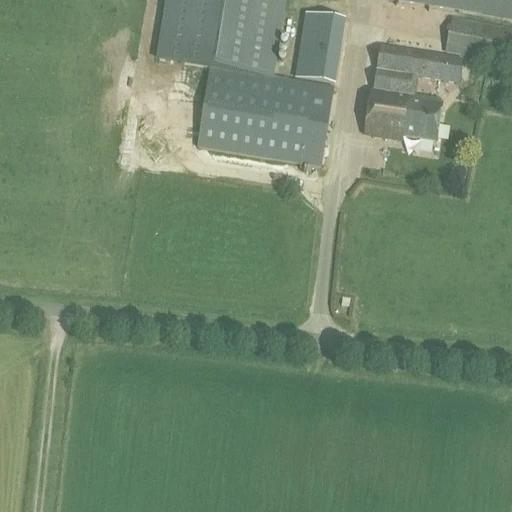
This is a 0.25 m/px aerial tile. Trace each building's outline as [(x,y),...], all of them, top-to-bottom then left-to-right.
[(270,80),(283,0),(169,0),(159,62),(209,70),(196,151),(321,171),(334,90),(270,80)] [(511,0),(387,0),(387,3),(511,22),(511,0)] [(345,22),(305,16),(295,81),(334,86),(345,22)] [(511,31),(452,20),(445,53),(511,66),(511,31)] [(401,144),(402,140),(437,145),(443,105),(412,100),(416,80),(460,87),(462,76),(464,61),(379,47),(363,138),(401,144)]
